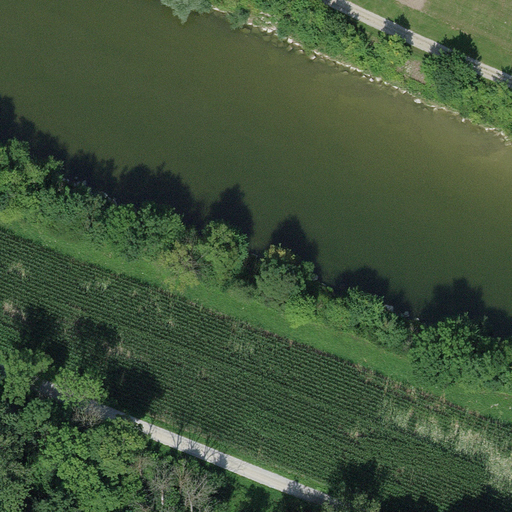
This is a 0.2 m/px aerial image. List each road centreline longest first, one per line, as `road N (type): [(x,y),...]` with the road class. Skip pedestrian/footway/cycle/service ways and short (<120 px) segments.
road 1 (track): [(0,370),(346,511)]
road 2 (track): [(334,0),(511,79)]
